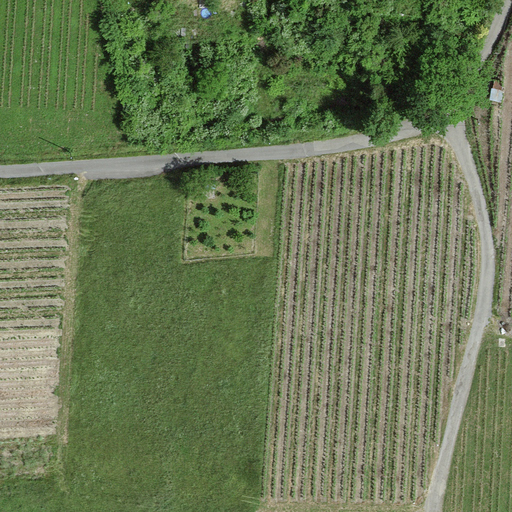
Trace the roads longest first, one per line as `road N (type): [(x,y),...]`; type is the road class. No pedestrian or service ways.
road 1 (track): [(511,0),(448,106),(380,136),(0,174)]
road 2 (track): [(448,106),(482,210),(488,282),(434,511)]
